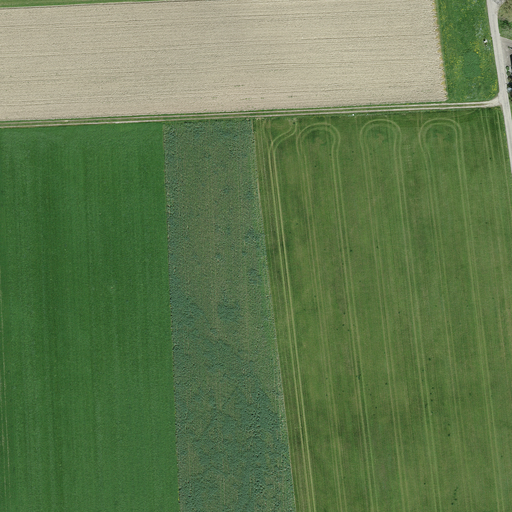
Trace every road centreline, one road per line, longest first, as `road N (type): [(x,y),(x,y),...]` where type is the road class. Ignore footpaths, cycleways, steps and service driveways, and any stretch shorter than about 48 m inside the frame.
road 1 (track): [(0,128),(503,97)]
road 2 (unclassified): [(490,0),(511,162)]
